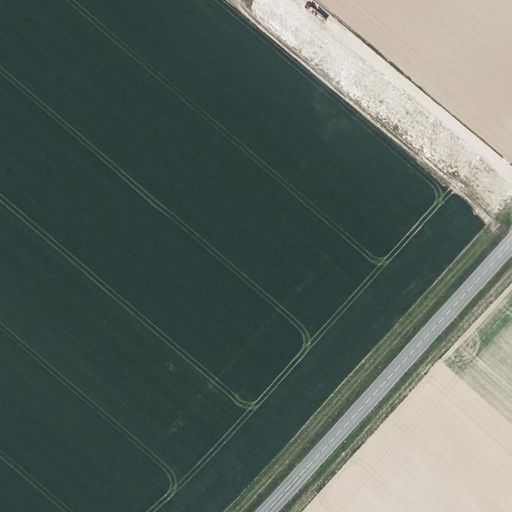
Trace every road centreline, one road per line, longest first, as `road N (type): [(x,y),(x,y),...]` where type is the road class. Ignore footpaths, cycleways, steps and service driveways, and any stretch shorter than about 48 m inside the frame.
road 1 (track): [(511,209),(232,511)]
road 2 (secondary): [(264,511),(511,242)]
road 3 (track): [(296,511),(511,275)]
road 4 (track): [(307,0),(511,173)]
